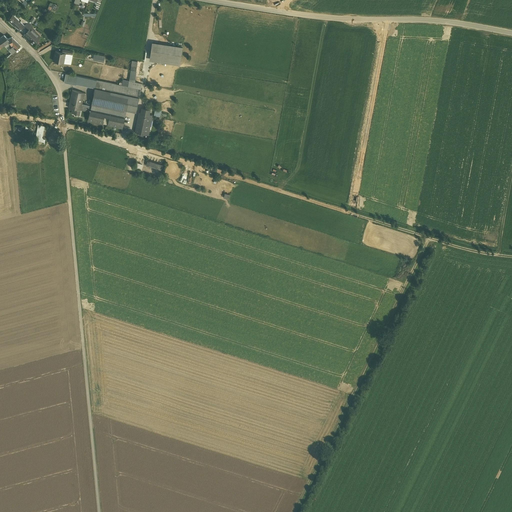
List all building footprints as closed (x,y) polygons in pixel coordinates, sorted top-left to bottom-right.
[(48,8),(57,11),(59,5),(50,2),(48,8)] [(19,20),(14,15),(11,19),(11,20),(9,22),(14,26),(15,25),(18,28),(22,23),(20,21),(19,22),(18,21),(19,20)] [(28,22),(23,18),(20,21),(22,23),(18,28),(20,30),(24,27),(28,22)] [(31,28),(28,31),(24,35),(31,42),(33,40),(34,41),(36,38),(37,39),(39,36),(31,28)] [(20,45),(12,37),(8,39),(4,35),(0,37),(0,48),(7,43),(11,48),(9,49),(12,53),(15,50),(20,45)] [(150,60),(179,64),(182,47),(153,43),(150,60)] [(61,52),(55,51),(53,61),(63,63),(64,59),(65,53),(62,52),(61,52)] [(132,59),(128,81),(134,82),(138,61),(132,59)] [(96,80),(66,74),(65,78),(77,80),(76,85),(76,84),(95,88),(96,80)] [(121,85),(96,80),(95,88),(114,92),(111,107),(119,108),(118,116),(125,118),(124,118),(126,110),(136,112),(139,97),(141,89),(121,85)] [(128,81),(122,80),(121,85),(141,89),(142,84),(134,82),(128,81)] [(114,92),(95,88),(92,103),(111,107),(114,92)] [(84,93),(72,90),(71,96),(71,97),(73,97),(73,96),(83,98),(84,93)] [(83,98),(73,96),(73,97),(71,97),(69,108),(73,109),(80,110),(81,104),(83,98)] [(111,107),(92,103),(91,106),(90,111),(117,116),(118,116),(119,108),(111,107)] [(91,106),(83,105),(83,104),(81,104),(80,110),(90,112),(90,111),(91,106)] [(153,116),(160,117),(162,109),(155,108),(153,116)] [(117,116),(90,111),(90,112),(88,120),(93,121),(101,123),(101,122),(103,120),(104,116),(109,117),(108,121),(109,123),(109,125),(118,127),(123,128),(125,118),(118,116),(117,116)] [(142,113),(140,112),(136,132),(149,135),(153,115),(148,114),(142,113)] [(44,125),(38,124),(35,140),(45,142),(45,138),(42,138),(44,125)] [(148,165),(163,170),(165,165),(149,160),(148,165)]
